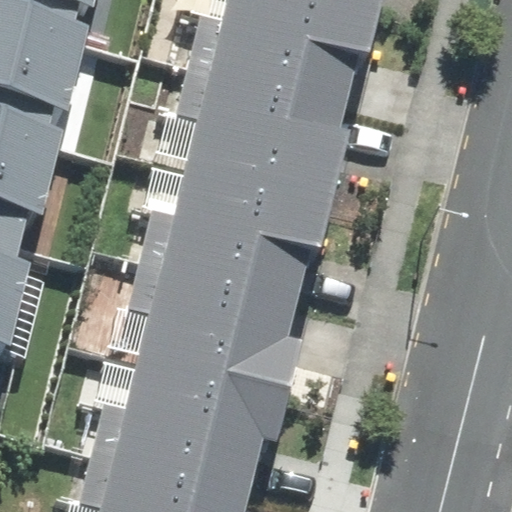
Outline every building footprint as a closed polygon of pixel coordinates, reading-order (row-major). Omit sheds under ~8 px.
[(0,0),(0,32),(79,52),(92,0),(0,0)] [(322,0),(233,0),(215,77),(375,117),(400,19),(322,0)] [(322,0),(400,19),(404,0),(322,0)] [(0,143),(53,156),(79,52),(0,32),(0,143)] [(215,77),(190,174),(351,214),(375,117),(215,77)] [(0,254),(26,261),(53,156),(0,143),(0,254)] [(190,174),(166,272),(327,311),(351,214),(190,174)] [(0,364),(26,261),(0,254),(0,364)] [(166,272),(142,369),(303,409),(327,311),(166,272)] [(142,369),(118,467),(278,506),(303,409),(142,369)] [(118,467),(106,511),(277,511),(278,506),(118,467)]
